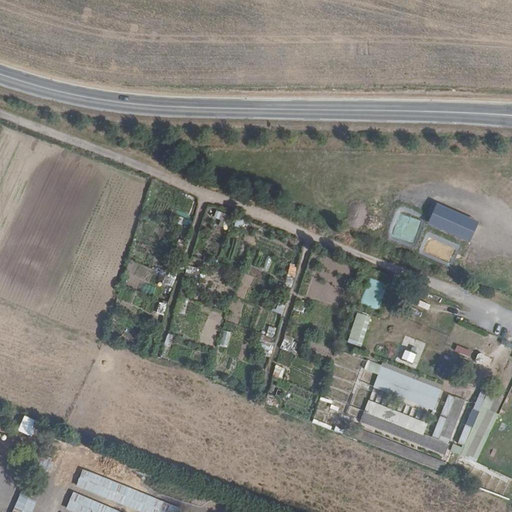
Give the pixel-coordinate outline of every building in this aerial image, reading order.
[(470,242),(478,221),(437,204),(429,225),(470,242)] [(226,223),(228,215),(216,211),(213,219),(226,223)] [(263,270),(273,273),(277,258),(266,256),(263,270)] [(187,266),(184,277),(197,280),(200,270),(187,266)] [(289,267),(287,277),(294,279),(296,268),(289,267)] [(360,304),(380,310),(387,283),(368,278),(360,304)] [(179,297),(175,313),(185,315),(189,299),(179,297)] [(295,301),(293,311),(306,314),(308,304),(295,301)] [(156,314),(164,316),(166,304),(158,302),(156,314)] [(339,341),(361,348),(371,317),(356,313),(348,337),(341,335),(339,341)] [(223,330),(219,346),(227,349),(231,332),(223,330)] [(293,351),(293,338),(282,338),(282,351),(293,351)] [(467,360),(470,351),(456,346),(453,354),(467,360)] [(412,365),(416,354),(404,349),(399,361),(412,365)] [(426,406),(433,386),(374,363),(367,382),(426,406)] [(441,408),(449,388),(442,385),(435,405),(441,408)] [(478,403),(482,394),(470,389),(459,416),(458,416),(450,436),(457,439),(472,400),(478,403)] [(448,391),(434,428),(446,433),(461,395),(448,391)] [(264,403),(277,409),(280,401),(268,395),(264,403)] [(446,433),(434,428),(433,428),(426,426),(360,399),(356,410),(442,443),(446,433)] [(460,450),(479,404),(473,402),(454,448),(460,450)] [(426,426),(433,428),(441,409),(434,406),(426,426)] [(469,454),(490,409),(484,406),(463,452),(469,454)] [(48,472),(54,460),(46,456),(40,468),(48,472)] [(142,511),(177,511),(179,506),(82,469),(75,487),(142,511)] [(21,484),(10,511),(31,511),(39,491),(21,484)] [(124,511),(72,492),(65,510),(69,511),(124,511)]
